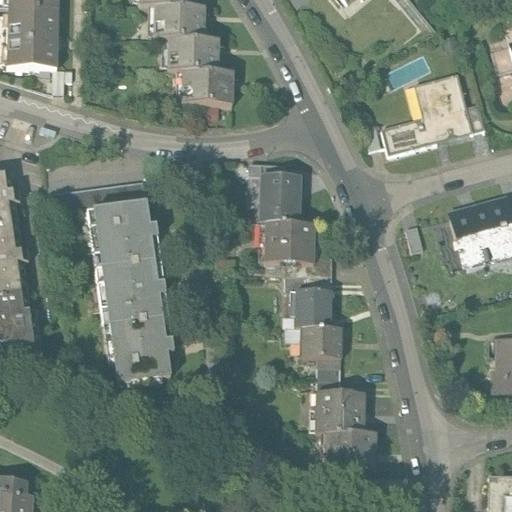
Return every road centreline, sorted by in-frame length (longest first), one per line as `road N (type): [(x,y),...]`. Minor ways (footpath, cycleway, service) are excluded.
road 1 (residential): [(0,103),(151,145),(200,150),(323,125)]
road 2 (residential): [(426,450),(363,209)]
road 3 (residential): [(363,209),(511,166)]
road 4 (residential): [(323,125),(256,0)]
